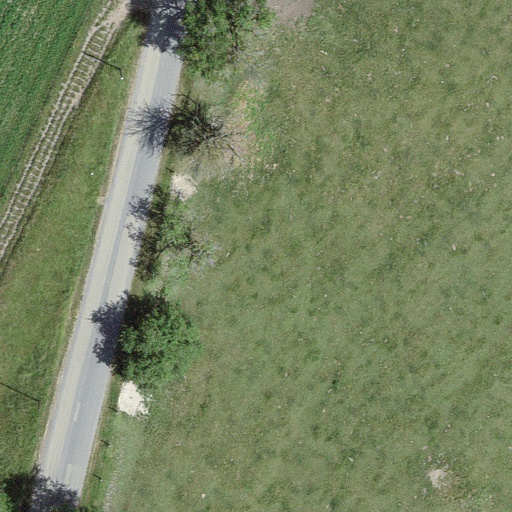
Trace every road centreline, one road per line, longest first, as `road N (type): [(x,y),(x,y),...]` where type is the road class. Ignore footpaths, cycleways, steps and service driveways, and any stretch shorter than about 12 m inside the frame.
road 1 (tertiary): [(179,0),(62,511)]
road 2 (track): [(0,276),(126,0)]
